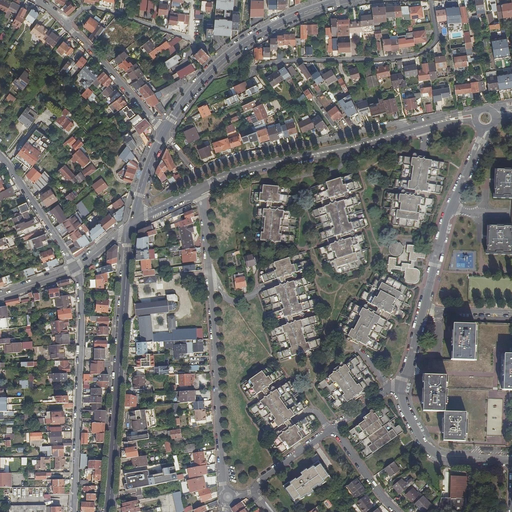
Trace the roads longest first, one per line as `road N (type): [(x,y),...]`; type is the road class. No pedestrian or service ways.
road 1 (residential): [(226,491),(201,186)]
road 2 (tertiary): [(108,511),(132,222)]
road 3 (unclassified): [(72,511),(75,267)]
road 4 (residential): [(251,69),(424,50),(433,34),(429,0)]
road 5 (tertiary): [(163,132),(216,62),(256,35),(339,0)]
road 6 (residential): [(195,173),(396,123),(405,131)]
road 7 (unclassified): [(201,186),(405,131)]
road 8 (residential): [(486,128),(452,204),(424,305)]
road 9 (residential): [(163,132),(39,0)]
road 10 (residential): [(401,388),(429,451),(511,460)]
road 11 (unclassified): [(75,267),(0,156)]
